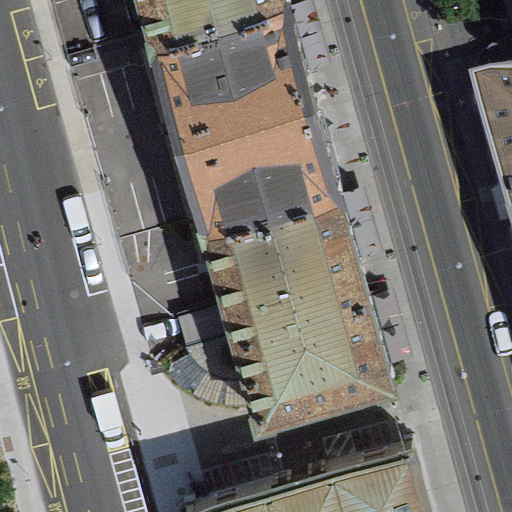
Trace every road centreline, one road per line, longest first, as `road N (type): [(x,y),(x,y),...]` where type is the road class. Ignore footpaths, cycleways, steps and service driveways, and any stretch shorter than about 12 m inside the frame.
road 1 (residential): [(511,485),(378,0)]
road 2 (residential): [(0,89),(105,511)]
